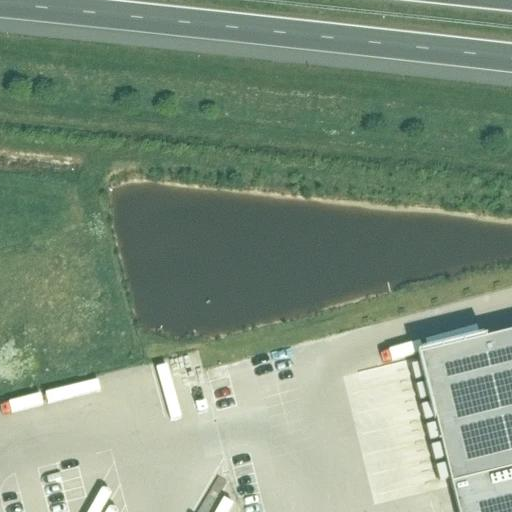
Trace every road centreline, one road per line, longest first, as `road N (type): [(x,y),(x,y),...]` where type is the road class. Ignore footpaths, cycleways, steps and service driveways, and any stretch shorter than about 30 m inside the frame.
road 1 (motorway): [(0,5),(511,61)]
road 2 (unknown): [(307,511),(278,441),(286,403),(312,379),(361,358),(511,309)]
